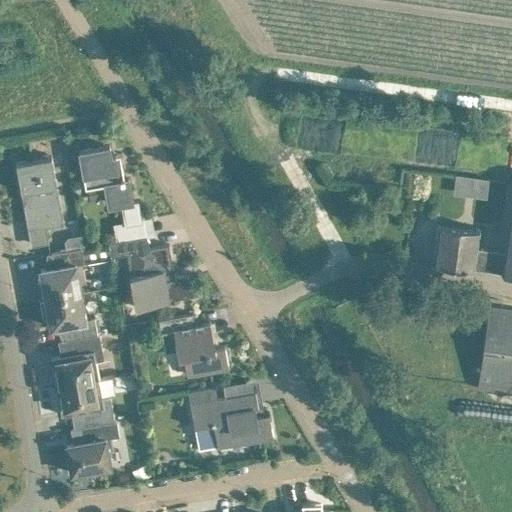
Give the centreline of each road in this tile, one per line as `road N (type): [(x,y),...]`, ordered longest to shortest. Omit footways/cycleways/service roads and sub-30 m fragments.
road 1 (residential): [(369,511),(72,0)]
road 2 (residential): [(42,509),(316,472)]
road 3 (residential): [(42,509),(0,281)]
